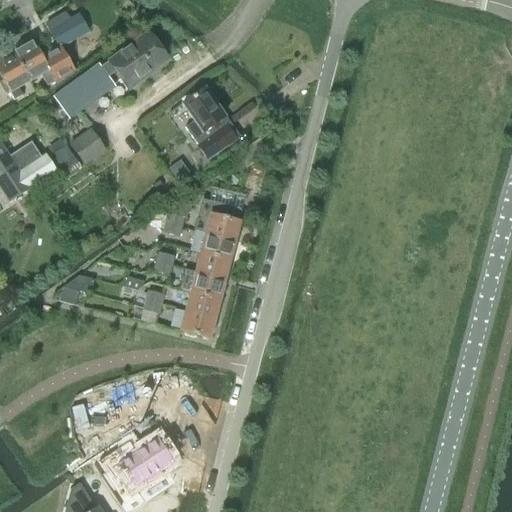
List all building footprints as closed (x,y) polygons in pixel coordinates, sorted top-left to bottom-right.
[(77,16),(49,32),(56,46),(85,29),(77,16)] [(147,34),(108,63),(115,73),(128,90),(143,80),(141,78),(166,60),(147,34)] [(31,42),(11,53),(28,83),(40,76),(44,84),(69,69),(57,46),(39,56),(31,42)] [(28,83),(11,53),(0,59),(0,79),(13,101),(21,96),(17,89),(28,83)] [(97,65),(52,98),(67,118),(112,86),(107,79),(115,73),(108,63),(100,69),(97,65)] [(203,90),(181,105),(194,123),(185,130),(197,147),(207,161),(235,141),(220,120),(223,118),(203,90)] [(103,152),(89,132),(69,145),(83,165),(103,152)] [(0,145),(0,180),(5,177),(18,196),(55,171),(45,156),(41,158),(30,143),(8,158),(0,145)] [(234,242),(239,222),(235,221),(238,211),(201,202),(193,232),(234,242)] [(178,238),(183,219),(167,215),(162,234),(178,238)] [(229,262),(234,242),(193,232),(189,251),(199,254),(229,262)] [(168,277),(173,258),(157,254),(152,273),(168,277)] [(224,281),(229,262),(199,254),(194,273),(224,281)] [(219,301),(224,281),(194,273),(183,271),(178,290),(189,293),(219,301)] [(158,316),(163,296),(147,292),(142,312),(158,316)] [(214,320),(219,301),(189,293),(184,312),(214,320)] [(209,340),(214,320),(184,312),(178,332),(209,340)] [(123,444),(95,464),(114,490),(127,481),(132,489),(142,482),(156,473),(156,472),(170,462),(154,439),(131,455),(123,444)] [(70,491),(64,511),(99,511),(96,507),(93,509),(78,486),(70,491)]
